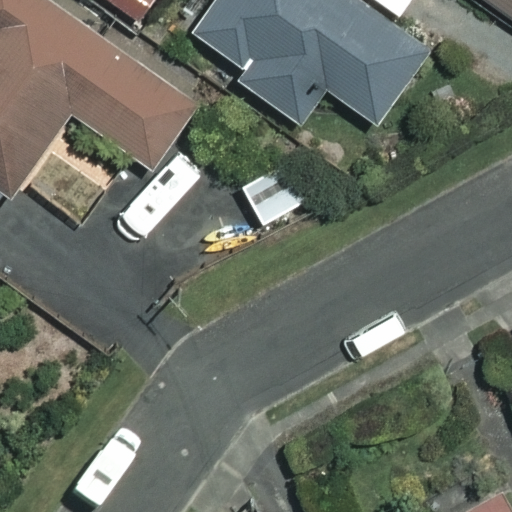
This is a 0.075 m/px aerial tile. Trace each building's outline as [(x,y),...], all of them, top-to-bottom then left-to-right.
[(0,0),(0,185),(4,188),(66,103),(151,164),(197,101),(56,0),(0,0)] [(393,14),(402,0),(204,0),(188,24),(242,61),(234,73),(296,117),(321,82),(373,118),(428,38),(393,14)] [(511,0),(494,0),(511,12),(511,0)] [(62,142),(30,189),(84,225),(116,178),(62,142)] [(305,197),(284,154),(236,176),(257,220),(305,197)] [(511,511),(498,489),(456,511),(511,511)]
